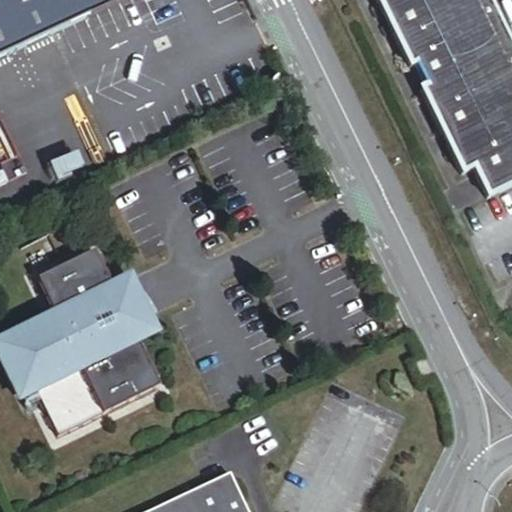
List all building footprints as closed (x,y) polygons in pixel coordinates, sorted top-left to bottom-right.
[(0,0),(0,56),(121,0),(0,0)] [(511,188),(511,83),(472,0),(361,0),(448,182),(459,177),(473,207),(511,188)] [(95,294),(94,293),(77,258),(21,285),(38,320),(40,325),(0,344),(0,355),(22,402),(41,442),(142,393),(120,348),(112,332),(121,328),(120,325),(117,320),(115,316),(112,312),(109,309),(107,306),(104,303),(101,300),(98,297),(95,294)] [(120,325),(121,328),(112,332),(120,348),(138,339),(112,285),(94,293),(95,294),(98,297),(101,300),(104,303),(107,306),(109,309),(112,312),(115,316),(117,320),(120,325)] [(0,400),(5,410),(22,402),(0,355),(0,344),(40,325),(38,320),(0,337),(0,400)] [(410,389),(420,385),(410,364),(400,369),(410,389)] [(138,511),(237,511),(220,474),(138,511)]
